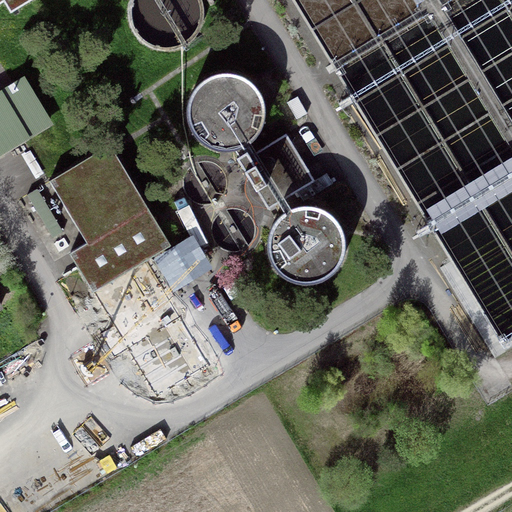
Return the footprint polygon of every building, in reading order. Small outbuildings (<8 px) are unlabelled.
[(9,15),(33,0),(0,0),(0,5),(3,4),(9,15)] [(197,32),(201,18),(200,4),(197,0),(131,0),(128,12),(130,26),(137,39),(148,47),(161,51),(175,50),(188,44),(197,32)] [(208,149),(223,152),(230,152),(238,150),(251,143),(256,137),(260,130),(263,123),(264,115),(261,100),(258,93),(254,87),(242,79),(234,76),(227,75),(219,75),(212,77),(205,81),(198,85),(190,97),(186,111),(188,126),(196,139),(202,145),(208,149)] [(295,121),(304,116),(294,100),(286,104),(295,121)] [(313,182),(285,136),(248,158),(245,154),(236,159),(267,210),(313,182)] [(145,261),(169,247),(108,146),(48,183),(85,245),(68,255),(137,370),(164,354),(182,384),(209,368),(145,261)] [(275,222),(274,223),(270,229),(268,237),(267,252),(272,266),(277,272),(282,277),(289,281),(296,284),(304,285),(311,285),(319,283),(326,279),(332,275),(337,269),(341,263),(343,255),(344,248),(344,240),(342,233),(338,226),(329,215),(315,208),(307,207),(300,208),(293,209),(286,213),(275,222)]
